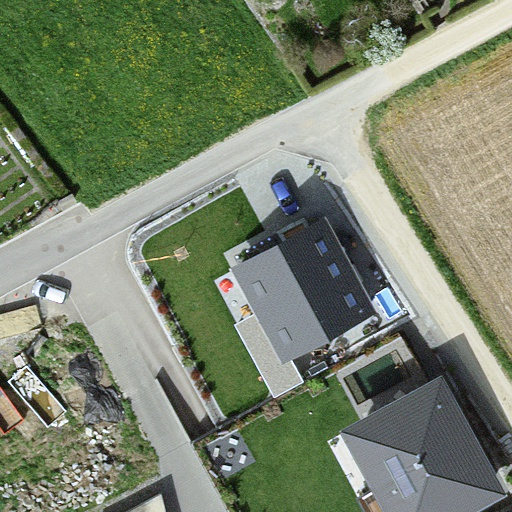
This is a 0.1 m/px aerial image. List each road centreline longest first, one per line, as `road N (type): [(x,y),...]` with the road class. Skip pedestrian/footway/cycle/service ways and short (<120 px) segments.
road 1 (track): [(511,407),(316,110),(511,4)]
road 2 (residential): [(0,281),(316,110)]
road 3 (unknown): [(94,230),(233,511)]
